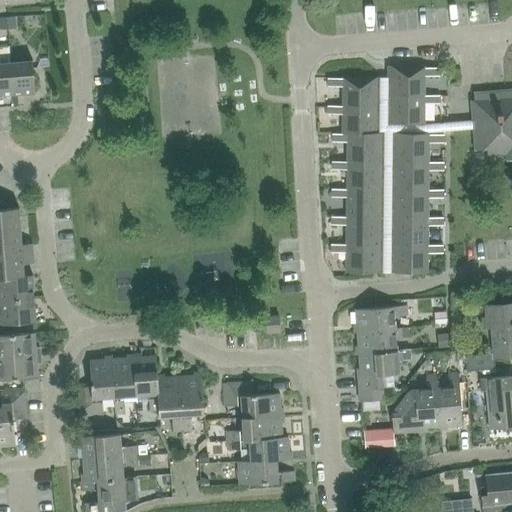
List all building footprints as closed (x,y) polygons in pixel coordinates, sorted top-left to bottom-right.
[(15,17),(7,18),(8,29),(16,28),(15,17)] [(11,63),(13,94),(35,93),(33,61),(11,63)] [(0,95),(13,94),(11,63),(0,63),(0,95)] [(387,66),(387,78),(387,95),(424,95),(424,76),(439,76),(439,68),(424,68),(425,67),(387,66)] [(450,72),(452,100),(471,99),(470,71),(450,72)] [(328,78),(328,86),(343,87),(343,106),(387,106),(387,95),(387,78),(343,77),(343,78),(328,78)] [(429,124),(429,132),(453,130),(473,128),(475,150),(487,149),(487,155),(507,153),(507,160),(511,160),(511,89),(474,93),(474,100),(471,101),(473,122),(429,124)] [(424,95),(387,95),(387,106),(387,134),(428,134),(429,132),(429,124),(429,123),(424,123),(424,104),(439,104),(439,95),(424,95)] [(328,106),(328,114),(343,114),(342,134),(387,134),(387,106),(343,106),(328,106)] [(333,134),(332,142),(347,142),(347,161),(387,162),(387,134),(342,134),(333,134)] [(428,134),(387,134),(387,162),(428,162),(429,143),(443,143),(444,135),(428,134)] [(332,161),(332,169),(347,170),(347,189),(387,189),(387,162),(347,161),(332,161)] [(428,162),(387,162),(387,189),(428,190),(428,170),(443,171),(443,162),(428,162)] [(332,189),(332,197),(347,197),(347,217),(387,217),(387,189),(347,189),(332,189)] [(428,190),(387,189),(387,217),(428,217),(428,198),(443,198),(443,190),(428,190)] [(6,209),(0,209),(0,278),(24,276),(23,276),(22,258),(26,258),(26,256),(33,256),(32,251),(25,251),(25,249),(22,250),(22,245),(19,208),(6,209)] [(332,216),(332,225),(346,225),(346,244),(387,244),(387,217),(347,217),(332,216)] [(428,217),(387,217),(387,244),(428,245),(428,226),(443,226),(443,218),(428,217)] [(331,244),(331,252),(346,252),(346,272),(387,273),(387,244),(346,244),(331,244)] [(428,245),(387,244),(387,273),(427,273),(428,253),(442,253),(443,245),(428,245)] [(0,278),(0,287),(0,288),(1,301),(35,299),(33,275),(23,276),(24,276),(0,278)] [(449,298),(436,298),(437,312),(450,312),(449,298)] [(2,315),(0,315),(0,324),(2,324),(2,325),(36,322),(35,299),(1,301),(2,315)] [(511,303),(484,305),(486,327),(490,327),(492,353),(465,355),(466,371),(491,369),(490,359),(511,356),(511,303)] [(357,324),(354,324),(354,332),(357,332),(357,331),(396,328),(395,316),(408,315),(407,305),(356,309),(357,324)] [(267,332),(280,331),(279,316),(266,317),(267,332)] [(358,346),(356,346),(356,354),(359,354),(397,351),(397,350),(396,338),(410,337),(409,327),(396,328),(357,331),(357,332),(358,346)] [(0,335),(0,357),(41,355),(40,347),(36,348),(34,333),(0,335)] [(455,338),(438,339),(439,356),(456,354),(455,338)] [(360,368),(357,368),(359,388),(383,387),(382,374),(399,373),(398,360),(411,359),(410,349),(397,350),(397,351),(359,354),(360,368)] [(141,353),(134,354),(137,402),(149,401),(150,411),(159,410),(160,410),(157,375),(158,374),(156,355),(141,356),(141,353)] [(113,358),(112,358),(114,397),(115,413),(125,413),(124,403),(137,402),(134,354),(126,354),(127,357),(113,358)] [(0,380),(38,378),(37,362),(41,362),(41,355),(0,357),(0,380)] [(80,387),(79,387),(80,416),(103,414),(102,398),(114,397),(112,358),(113,358),(112,355),(105,356),(105,359),(89,360),(91,386),(80,387)] [(194,375),(179,376),(183,431),(192,430),(191,414),(204,413),(201,371),(194,372),(194,375)] [(463,425),(461,410),(467,410),(465,383),(459,383),(459,373),(449,374),(450,387),(438,388),(437,388),(440,427),(440,430),(448,429),(447,426),(463,425)] [(158,374),(157,375),(160,410),(159,410),(159,416),(172,415),(174,432),(183,431),(179,376),(165,377),(164,374),(158,374)] [(425,428),(440,427),(437,388),(438,388),(437,375),(427,376),(428,389),(414,390),(415,391),(409,392),(392,413),(394,433),(426,431),(425,428)] [(489,428),(511,425),(511,375),(480,378),(481,391),(486,391),(489,428)] [(281,408),(280,403),(280,393),(254,394),(253,382),(224,383),(225,406),(242,405),(243,417),(284,415),(283,408),(281,408)] [(383,387),(359,388),(360,401),(384,399),(383,387)] [(0,407),(0,449),(1,449),(1,446),(16,445),(13,419),(26,418),(23,389),(1,391),(2,407),(0,407)] [(284,422),(284,415),(243,417),(243,430),(227,431),(227,440),(282,437),(281,423),(284,422)] [(364,435),(365,447),(394,445),(393,433),(364,435)] [(83,459),(138,455),(137,445),(121,447),(120,434),(79,437),(79,445),(82,444),(83,459)] [(288,436),(282,437),(227,440),(228,450),(250,448),(251,460),(251,461),(277,460),(292,459),(292,451),(289,452),(288,436)] [(123,478),(123,477),(122,465),(139,464),(138,455),(83,459),(85,474),(82,474),(82,481),(123,478)] [(278,472),(277,460),(251,461),(251,460),(238,461),(240,484),(295,481),(294,471),(278,472)] [(488,494),(482,495),(483,511),(494,511),(494,504),(511,502),(511,471),(486,474),(487,487),(488,494)] [(123,478),(81,482),(82,491),(99,489),(100,502),(86,503),(86,511),(116,511),(115,501),(138,499),(136,476),(123,477),(123,478)] [(511,511),(511,502),(494,504),(494,511),(511,511)]
